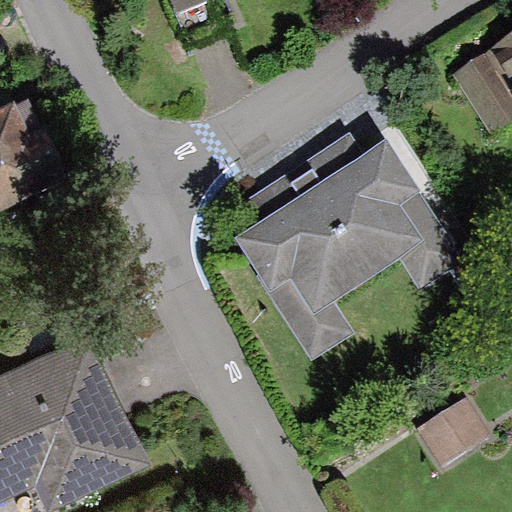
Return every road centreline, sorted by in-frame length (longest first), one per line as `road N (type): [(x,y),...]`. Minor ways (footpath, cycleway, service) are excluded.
road 1 (residential): [(131,182),(300,511)]
road 2 (residential): [(447,0),(214,144),(131,182)]
road 3 (residential): [(44,0),(131,182)]
